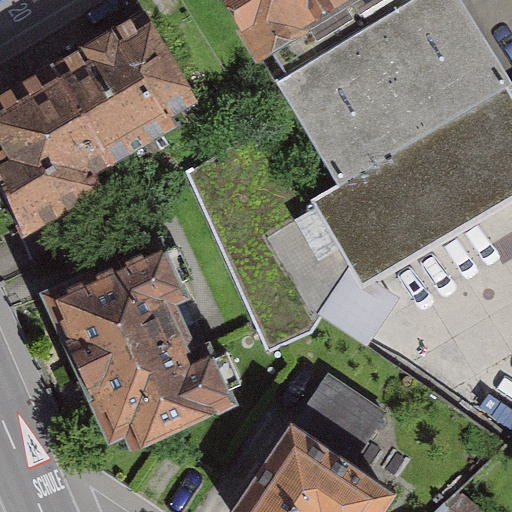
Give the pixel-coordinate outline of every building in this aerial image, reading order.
[(234,0),(268,58),(368,0),(234,0)] [(511,80),(463,0),(423,0),(281,83),(343,185),(318,197),(368,290),(511,207),(511,80)] [(163,9),(0,94),(0,184),(38,257),(131,209),(108,166),(216,110),(163,9)] [(188,239),(56,289),(116,447),(248,398),(188,239)] [(392,511),(404,494),(289,420),(233,509),(238,511),(392,511)]
